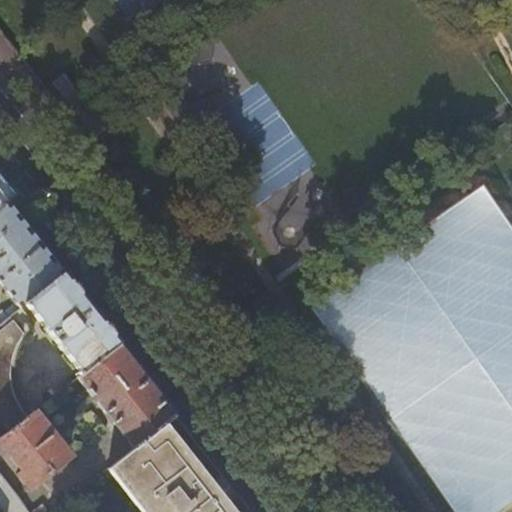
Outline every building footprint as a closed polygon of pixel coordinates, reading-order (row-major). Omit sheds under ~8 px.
[(304,212),(326,192),(308,172),(290,188),(302,201),(287,215),(302,232),(313,222),(304,212)] [(465,511),(511,481),(511,203),(492,174),(317,288),(464,511),(465,511)] [(62,275),(7,205),(0,209),(0,284),(16,304),(4,314),(3,312),(0,313),(0,324),(9,317),(18,310),(25,304),(62,275)] [(279,206),(265,208),(270,239),(284,237),(279,206)] [(119,346),(62,275),(25,304),(82,376),(119,346)] [(34,329),(18,310),(9,317),(13,321),(0,331),(0,418),(2,423),(10,433),(31,416),(28,412),(24,407),(21,402),(19,396),(16,390),(15,383),(14,375),(14,369),(15,363),(17,356),(19,349),(22,344),(24,339),(28,334),(34,329)] [(228,325),(286,397),(300,386),(289,371),(283,376),(236,318),(228,325)] [(175,416),(119,346),(82,376),(77,379),(132,450),(160,428),(164,425),(175,416)] [(34,414),(31,416),(10,433),(0,439),(0,453),(4,459),(9,455),(22,472),(17,476),(29,490),(69,459),(34,414)] [(232,511),(164,425),(160,428),(226,511),(232,511)] [(226,511),(160,428),(132,450),(114,465),(150,511),(226,511)] [(150,511),(114,465),(108,469),(141,511),(150,511)] [(26,511),(0,477),(0,511),(26,511)]
